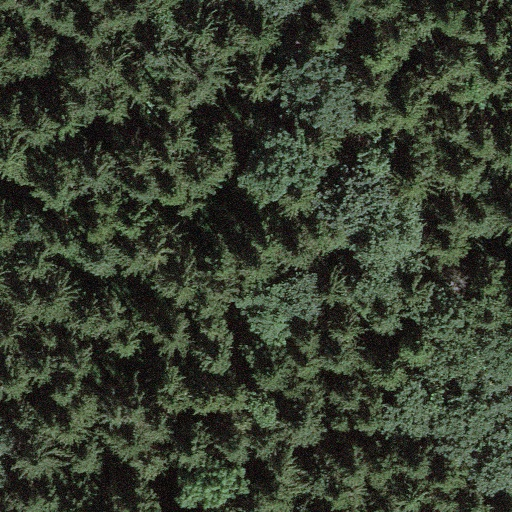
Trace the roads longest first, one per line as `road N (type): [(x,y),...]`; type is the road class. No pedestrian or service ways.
road 1 (track): [(511,449),(113,485),(0,479)]
road 2 (track): [(281,0),(511,361)]
